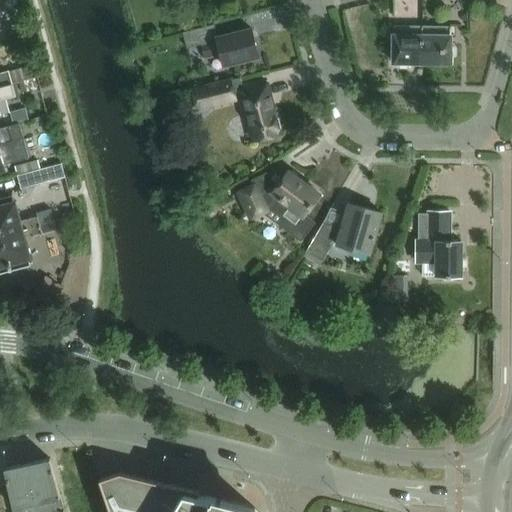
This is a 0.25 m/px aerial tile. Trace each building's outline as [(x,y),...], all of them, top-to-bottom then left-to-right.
[(201,45),(205,60),(221,56),(224,66),(259,57),(252,29),(217,37),(214,25),(183,33),(187,48),(201,45)] [(422,62),(423,26),(394,26),(393,62),(422,62)] [(451,63),(451,27),(423,26),(422,62),(451,63)] [(26,67),(9,71),(12,84),(29,79),(26,67)] [(0,87),(12,84),(9,71),(0,73),(0,87)] [(243,87),(241,78),(193,90),(198,110),(212,106),(235,100),(243,97),(254,140),(279,134),(266,81),(243,87)] [(0,87),(0,115),(0,113),(0,101),(16,97),(12,84),(0,87)] [(25,108),(11,112),(14,123),(28,120),(25,108)] [(0,170),(7,169),(5,165),(29,158),(19,123),(0,128),(0,170)] [(40,169),(18,176),(21,188),(65,177),(64,171),(62,164),(40,169)] [(266,178),(237,193),(250,219),(271,208),(281,216),(280,225),(300,240),(314,222),(304,214),(319,194),(290,172),(273,192),(266,178)] [(0,235),(40,225),(38,217),(19,222),(13,199),(0,202),(0,235)] [(324,223),(306,252),(323,262),(334,242),(370,253),(381,213),(348,203),(341,228),(324,223)] [(450,241),(450,217),(450,212),(429,211),(429,214),(419,213),(418,240),(417,240),(417,262),(436,263),(436,276),(461,277),(462,241),(450,241)] [(40,225),(0,235),(0,271),(31,263),(24,238),(42,233),(40,225)] [(392,275),(392,287),(408,287),(408,275),(392,275)] [(64,511),(65,511),(50,458),(5,468),(9,485),(14,511),(64,511)] [(121,472),(100,479),(111,511),(258,511),(256,509),(200,495),(201,491),(121,472)]
